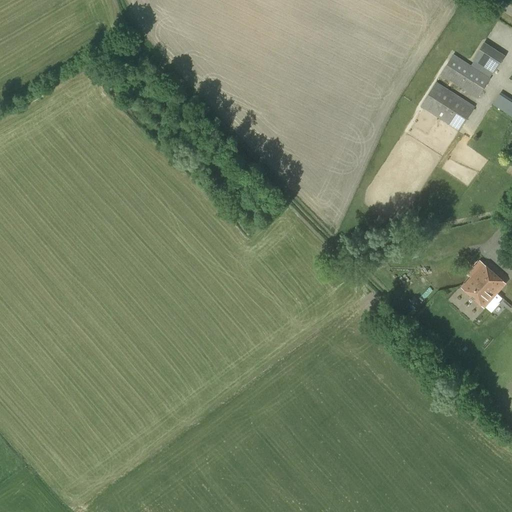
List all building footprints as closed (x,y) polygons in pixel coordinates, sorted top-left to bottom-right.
[(481,72),(453,54),(440,74),(478,98),(490,78),(492,73),(483,68),(481,72)] [(459,130),(475,106),(436,82),(420,106),(459,130)] [(511,99),(502,93),(501,95),(499,94),(492,105),(511,117),(511,99)] [(375,260),(390,257),(388,249),(373,252),(375,260)] [(487,287),(493,291),(502,281),(485,266),(473,279),(475,281),(476,282),(477,281),(486,288),(487,287)] [(475,281),(473,279),(471,277),(461,288),(484,307),(493,297),(490,294),(493,291),(487,287),(486,288),(477,281),(476,282),(475,281)]
